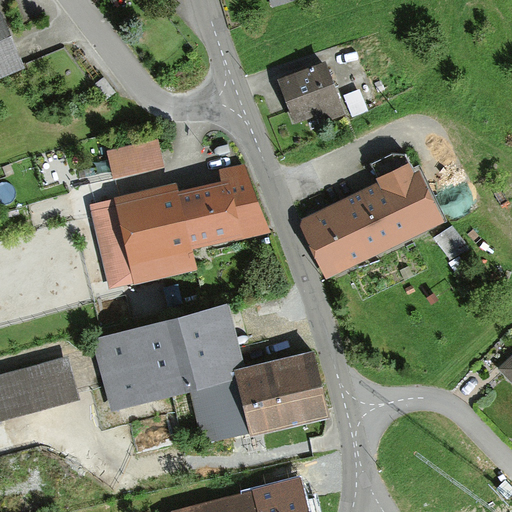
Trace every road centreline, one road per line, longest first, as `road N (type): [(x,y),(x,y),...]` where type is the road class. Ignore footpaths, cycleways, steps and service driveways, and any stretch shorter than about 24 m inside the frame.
road 1 (tertiary): [(238,94),(350,412)]
road 2 (residential): [(71,0),(153,99),(180,106),(238,94)]
road 3 (residential): [(350,412),(410,399),(440,402),(466,417),(511,466)]
